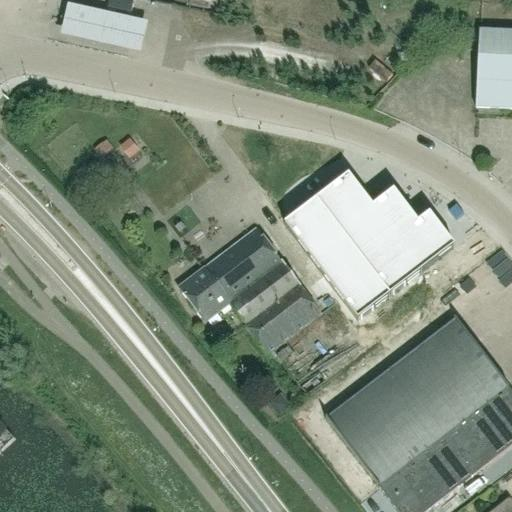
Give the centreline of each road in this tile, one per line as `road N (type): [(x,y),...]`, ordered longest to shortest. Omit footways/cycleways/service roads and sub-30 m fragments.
road 1 (unclassified): [(511,233),(442,177),(378,142),(42,62),(0,64)]
road 2 (secondary): [(269,511),(119,324),(0,193)]
